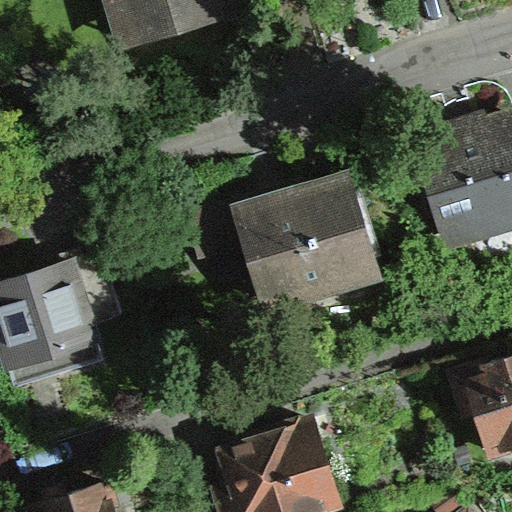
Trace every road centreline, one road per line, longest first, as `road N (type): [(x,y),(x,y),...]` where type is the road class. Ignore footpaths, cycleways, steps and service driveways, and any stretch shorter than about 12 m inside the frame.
road 1 (residential): [(511,43),(0,193)]
road 2 (residential): [(4,464),(511,303)]
